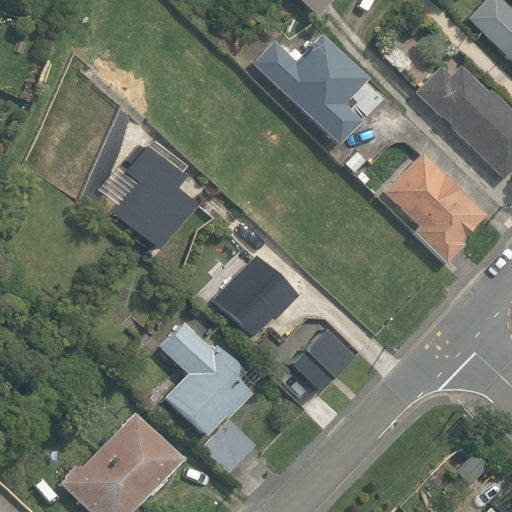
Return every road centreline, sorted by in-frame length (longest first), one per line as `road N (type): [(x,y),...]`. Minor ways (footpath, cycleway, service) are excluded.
road 1 (unknown): [(511,203),(355,48),(356,21),(380,0)]
road 2 (residential): [(288,511),(457,336)]
